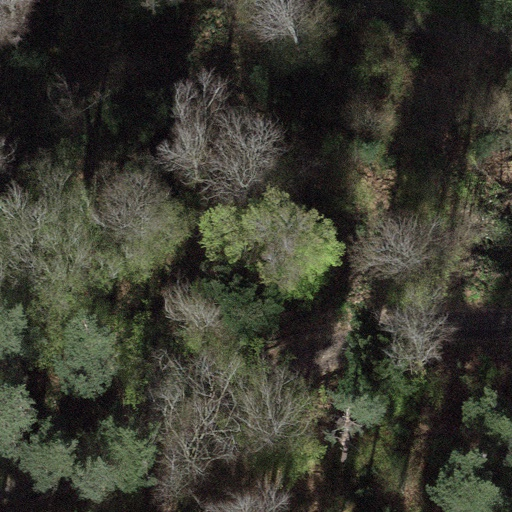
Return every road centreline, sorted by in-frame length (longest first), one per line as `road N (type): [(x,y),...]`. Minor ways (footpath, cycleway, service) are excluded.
road 1 (track): [(0,509),(308,356),(410,332),(511,326)]
road 2 (track): [(314,0),(511,40)]
